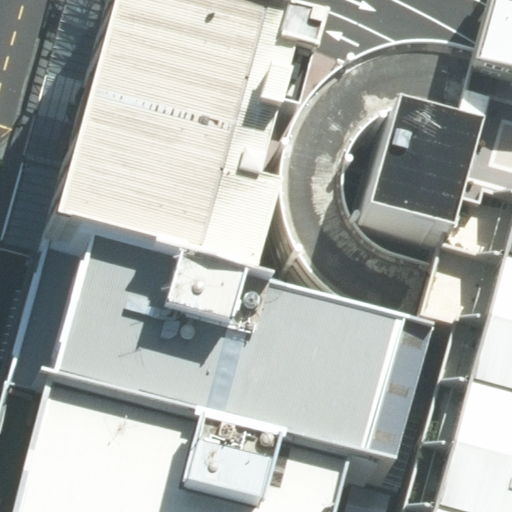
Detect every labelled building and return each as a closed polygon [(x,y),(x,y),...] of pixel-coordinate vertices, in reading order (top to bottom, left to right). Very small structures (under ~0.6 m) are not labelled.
[(511,0),(484,0),(467,63),(454,113),(511,128),(511,0)] [(226,326),(294,67),(102,5),(33,262),(226,326)] [(511,511),(511,244),(476,235),(448,345),(406,511),(511,511)] [(0,413),(332,497),(380,510),(412,366),(226,326),(33,262),(0,397),(0,413)] [(0,511),(328,511),(332,497),(0,413),(0,511)]
